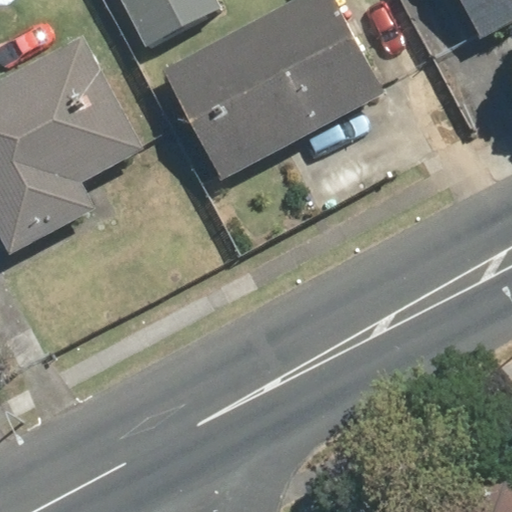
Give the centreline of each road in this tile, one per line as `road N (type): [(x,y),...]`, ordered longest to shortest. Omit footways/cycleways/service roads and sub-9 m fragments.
road 1 (tertiary): [(511,244),(169,438)]
road 2 (tertiary): [(169,438),(29,511)]
